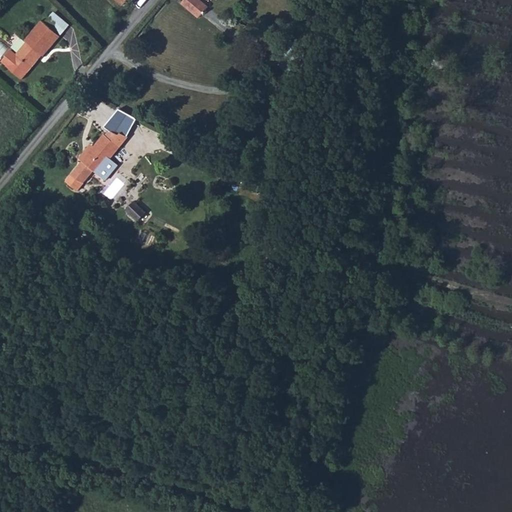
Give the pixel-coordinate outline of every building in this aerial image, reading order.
[(185,0),(183,4),(200,18),(209,7),(201,0),(185,0)] [(298,8),(283,0),(280,0),(274,12),(291,22),(298,8)] [(12,51),(3,62),(8,66),(7,67),(22,80),(42,56),(44,57),(60,37),(42,22),(26,41),(28,43),(17,55),(12,51)] [(0,62),(1,64),(3,62),(12,51),(12,50),(0,39),(0,62)] [(289,57),(282,66),(293,75),(300,65),(289,57)] [(118,113),(119,110),(107,125),(112,130),(121,134),(123,132),(128,136),(134,125),(119,116),(118,115),(118,113)] [(137,119),(119,110),(118,113),(118,115),(119,116),(134,125),(137,119)] [(108,134),(106,133),(72,173),(79,179),(85,181),(95,170),(106,180),(119,164),(112,158),(129,136),(128,136),(123,132),(121,134),(112,130),(108,134)] [(79,179),(72,173),(67,179),(79,188),(85,181),(79,179)] [(142,221),(149,211),(137,203),(130,212),(142,221)]
